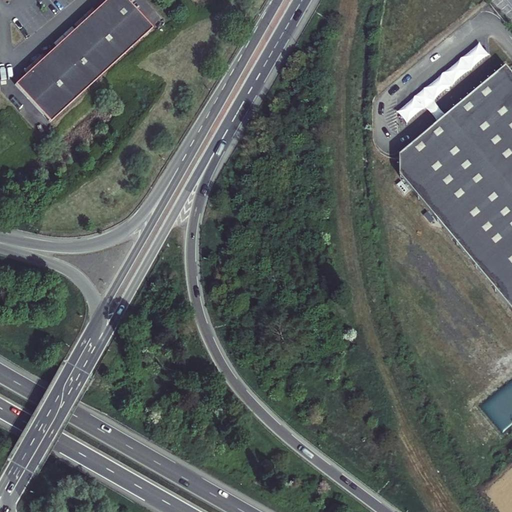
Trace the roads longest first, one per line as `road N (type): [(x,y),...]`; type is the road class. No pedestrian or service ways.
road 1 (motorway): [(384,511),(250,402),(200,319),(190,258),(194,216),(241,104)]
road 2 (motorway): [(244,511),(0,372)]
road 3 (primary): [(102,342),(241,104)]
road 4 (motorway): [(196,142),(139,218),(109,239),(54,247),(0,238)]
road 5 (motorway): [(0,407),(183,511)]
road 6 (primary): [(99,313),(1,486)]
road 7 (primary): [(196,142),(99,313)]
road 8 (primary): [(7,509),(102,342)]
road 9 (primary): [(277,0),(196,142)]
road 10 (motorway): [(99,313),(70,271),(0,246)]
road 11 (primary): [(241,104),(302,0)]
